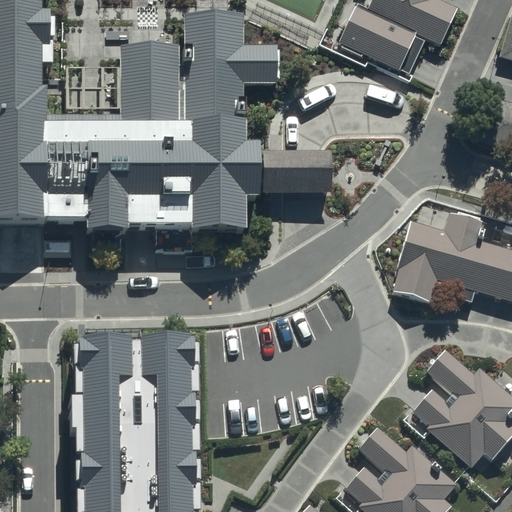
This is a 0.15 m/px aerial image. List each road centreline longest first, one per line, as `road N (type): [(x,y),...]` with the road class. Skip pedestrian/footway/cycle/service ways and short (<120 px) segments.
road 1 (residential): [(343,238),(275,285),(249,292),(33,302)]
road 2 (residential): [(343,238),(380,321),(382,364),(277,511)]
road 3 (residential): [(32,511),(33,302)]
road 4 (residential): [(495,0),(427,161)]
road 5 (unknown): [(382,364),(257,401)]
